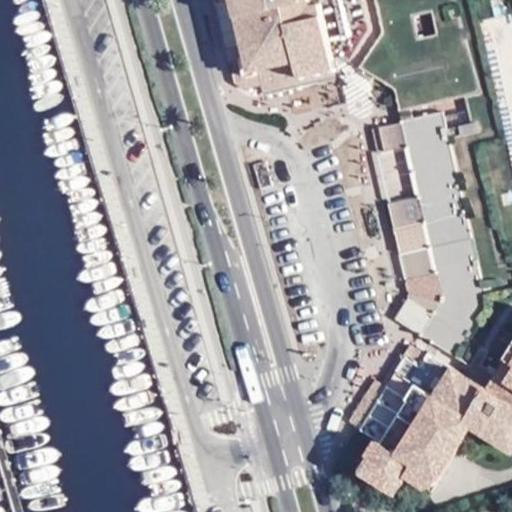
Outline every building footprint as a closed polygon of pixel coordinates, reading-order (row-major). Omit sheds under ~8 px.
[(230,0),(241,46),(248,45),(253,44),(250,28),(254,27),(247,0),(230,0)] [(247,0),(254,27),(250,28),(253,44),(248,45),(250,58),(255,57),(258,72),(299,62),(301,66),(335,59),(321,0),(247,0)] [(387,32),(378,0),(374,0),(382,32),(360,65),(366,69),(387,32)] [(400,110),(415,106),(464,93),(485,86),(458,0),(378,0),(387,32),(366,69),(395,90),(400,110)] [(443,302),(423,335),(460,358),(490,308),(487,296),(486,291),(509,285),(499,233),(511,230),(511,156),(495,79),(470,0),(458,0),(485,86),(464,93),(473,129),(449,134),(443,111),(418,119),(417,118),(403,122),(443,302)] [(511,20),(511,24),(490,28),(506,109),(511,107),(511,15),(511,16),(511,20)] [(259,79),(258,72),(255,57),(250,58),(243,60),(247,80),(259,79)] [(301,66),(303,78),(338,69),(335,59),(301,66)] [(400,110),(403,122),(417,118),(415,106),(400,110)] [(415,362),(371,431),(387,442),(395,448),(386,462),(377,457),(367,472),(401,495),(412,478),(431,490),(440,486),(477,426),(511,446),(511,402),(493,391),(431,353),(422,366),(415,362)] [(511,358),(501,378),(511,384),(511,358)] [(353,419),(367,428),(374,417),(392,386),(380,378),(353,419)] [(511,384),(501,378),(493,391),(511,402),(511,384)] [(395,448),(387,442),(377,457),(386,462),(395,448)]
